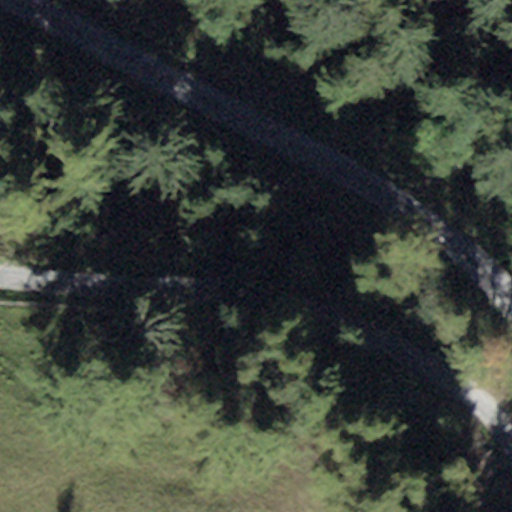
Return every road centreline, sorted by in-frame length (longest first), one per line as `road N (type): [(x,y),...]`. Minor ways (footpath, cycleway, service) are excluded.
road 1 (track): [(31,0),(393,190),(511,301)]
road 2 (track): [(0,270),(290,299),(439,365),(474,393),(511,444)]
